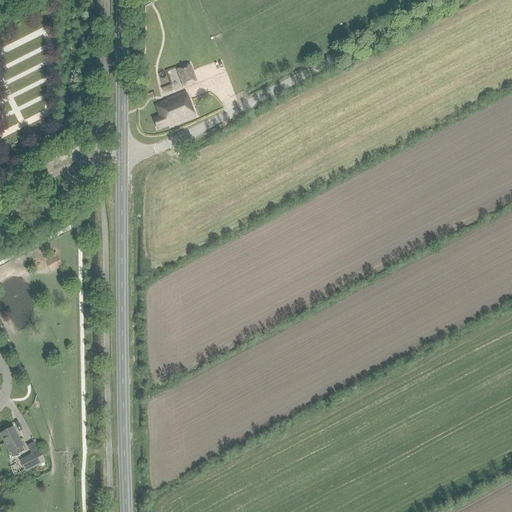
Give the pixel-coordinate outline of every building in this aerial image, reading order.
[(166,18),(163,11),(155,13),(158,21),(166,18)] [(196,81),(190,64),(177,69),(183,86),(196,81)] [(170,127),(195,117),(185,92),(163,102),(156,105),(160,117),(153,120),(157,129),(169,124),(170,127)] [(203,179),(213,199),(229,191),(219,172),(203,179)] [(180,190),(182,196),(192,192),(190,187),(180,190)] [(46,263),(49,269),(61,263),(58,257),(46,263)] [(19,454),(25,451),(22,446),(13,427),(0,434),(10,452),(11,458),(20,456),(19,454)] [(39,450),(19,460),(25,472),(45,462),(39,450)]
